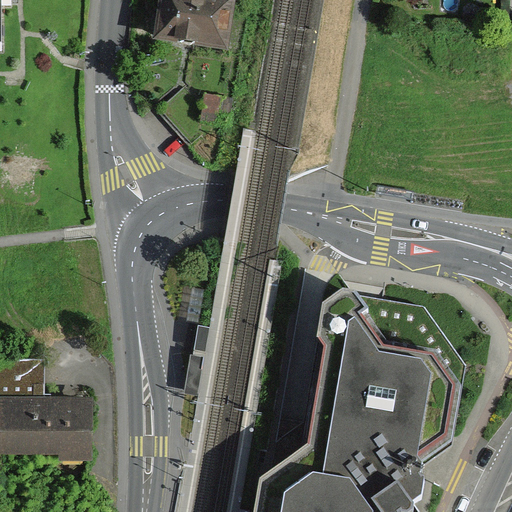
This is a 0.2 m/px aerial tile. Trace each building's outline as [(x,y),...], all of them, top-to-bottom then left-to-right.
[(219,0),(163,0),(157,42),(226,52),(233,2),(219,0)] [(220,118),(221,98),(204,97),(203,117),(220,118)] [(410,511),(414,460),(452,439),(464,368),(424,308),(337,299),(318,313),(316,344),(322,355),(305,455),(291,463),(262,479),(256,511),(410,511)] [(201,326),(187,392),(205,395),(219,329),(201,326)] [(87,399),(39,399),(39,362),(0,361),(0,457),(39,457),(39,471),(87,471),(87,399)]
